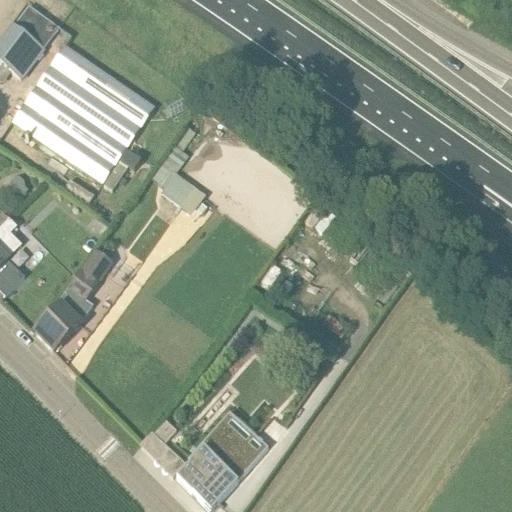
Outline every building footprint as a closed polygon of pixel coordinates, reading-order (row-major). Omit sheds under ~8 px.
[(44,52),(37,47),(14,30),(12,28),(0,43),(0,66),(21,83),(44,52)] [(66,50),(13,126),(102,187),(118,164),(122,158),(155,111),(66,50)] [(133,174),(137,168),(122,158),(118,164),(128,170),(133,174)] [(164,196),(194,219),(209,200),(179,176),(164,196)] [(0,296),(4,300),(25,280),(8,263),(20,251),(8,240),(16,233),(7,224),(0,230),(0,296)] [(95,253),(87,263),(88,264),(58,305),(62,308),(35,336),(54,355),(80,328),(72,319),(83,305),(85,306),(113,267),(103,260),(95,253)] [(154,456),(165,446),(176,434),(166,425),(155,436),(145,446),(154,456)] [(237,485),(268,451),(265,448),(263,450),(264,452),(258,459),(225,429),(193,463),(190,460),(188,462),(191,465),(176,481),(191,496),(192,495),(207,511),(212,511),(218,507),(238,485),(237,485)]
